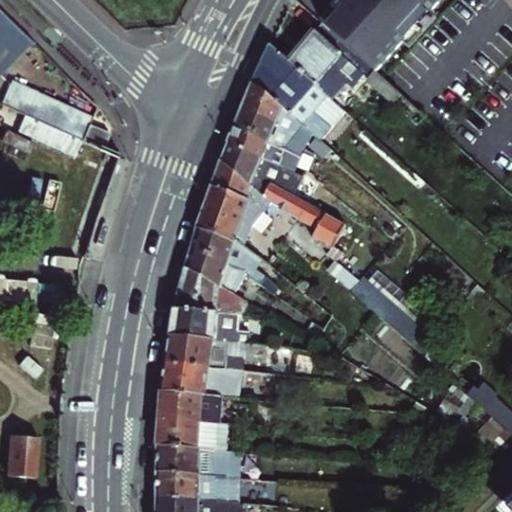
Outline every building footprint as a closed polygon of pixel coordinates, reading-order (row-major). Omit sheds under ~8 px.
[(342,0),(322,23),(325,26),(342,42),(376,72),(377,72),(403,43),(409,48),(436,18),(431,13),(443,0),(342,0)] [(0,72),(29,42),(0,14),(0,72)] [(308,45),(291,64),(331,100),(347,83),(353,89),(365,76),(336,49),(342,42),(325,26),(308,45)] [(262,66),(254,84),(318,141),(344,112),(331,100),(291,64),(270,45),(262,66)] [(377,72),(376,72),(368,80),(418,126),(426,117),(385,80),(377,72)] [(3,102),(31,116),(81,142),(90,125),(93,117),(16,77),(3,102)] [(249,96),(246,106),(263,113),(259,122),(290,136),(292,133),(299,138),(302,133),(307,137),(305,141),(307,143),(315,147),(319,143),(318,141),(254,84),(249,96)] [(279,149),(298,157),(304,147),(289,140),(290,136),(259,122),(263,113),(246,106),(241,116),(237,126),(255,133),(253,139),(279,149)] [(81,142),(31,116),(24,130),(84,160),(90,146),(81,142)] [(108,135),(90,125),(81,142),(90,146),(100,151),(104,144),(108,135)] [(234,134),(229,145),(285,167),(287,169),(292,159),(297,161),(298,157),(279,149),(253,139),(255,133),(237,126),(234,134)] [(225,154),(222,161),(268,200),(273,203),(280,207),(284,199),(289,201),(292,195),(277,187),(285,167),(229,145),(225,154)] [(104,154),(90,146),(79,174),(76,173),(67,196),(70,198),(59,229),(74,234),(104,154)] [(292,159),(287,169),(293,171),(297,161),(292,159)] [(210,194),(197,229),(237,242),(243,222),(252,228),(273,203),(268,200),(222,161),(210,194)] [(347,226),(292,195),(289,201),(284,199),(280,207),(320,229),(316,238),(335,248),(347,226)] [(245,247),(252,228),(243,222),(237,242),(245,247)] [(229,265),(248,271),(268,286),(273,279),(267,274),(257,268),(264,258),(245,247),(237,242),(197,229),(194,241),(192,250),(230,263),(229,265)] [(236,298),(248,271),(229,265),(230,263),(192,250),(188,262),(186,269),(236,298)] [(180,290),(174,309),(239,317),(245,317),(249,306),(236,298),(186,269),(180,290)] [(386,306),(361,282),(352,292),(378,315),(386,306)] [(172,325),(170,339),(248,345),(249,334),(238,332),(239,317),(174,309),(172,325)] [(324,332),(316,325),(307,340),(317,345),(324,332)] [(169,351),(167,365),(244,373),(245,361),(266,362),(268,347),(248,345),(170,339),(169,351)] [(165,381),(163,393),(232,399),(239,399),(240,388),(253,389),(273,391),(275,376),(244,373),(167,365),(165,381)] [(253,400),(253,389),(240,388),(239,399),(253,400)] [(161,408),(160,419),(230,426),(246,427),(247,407),(232,406),(232,399),(163,393),(161,408)] [(491,418),(498,409),(489,400),(480,409),(491,418)] [(511,421),(498,409),(491,418),(511,437),(511,421)] [(159,432),(158,447),(229,454),(230,426),(160,419),(159,432)] [(6,435),(5,477),(36,478),(37,436),(6,435)] [(158,460),(158,472),(229,478),(239,480),(241,464),(261,466),(261,464),(262,457),(229,454),(158,447),(158,460)] [(277,458),(262,457),(261,464),(276,466),(277,458)] [(158,485),(158,498),(227,503),(229,478),(158,472),(158,485)] [(481,475),(464,474),(463,485),(471,485),(481,475)] [(506,511),(511,507),(511,497),(497,511),(506,511)] [(158,511),(157,511),(230,511),(231,504),(227,503),(158,498),(158,511)]
